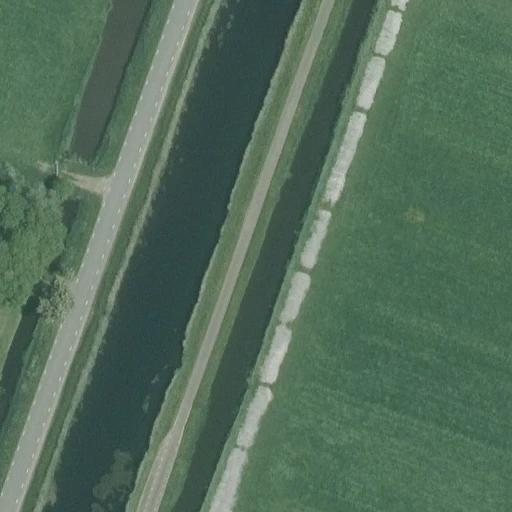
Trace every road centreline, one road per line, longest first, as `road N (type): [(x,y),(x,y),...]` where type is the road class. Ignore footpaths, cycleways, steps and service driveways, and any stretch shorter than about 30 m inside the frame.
road 1 (tertiary): [(5,511),(190,0)]
road 2 (unclassified): [(150,511),(327,0)]
